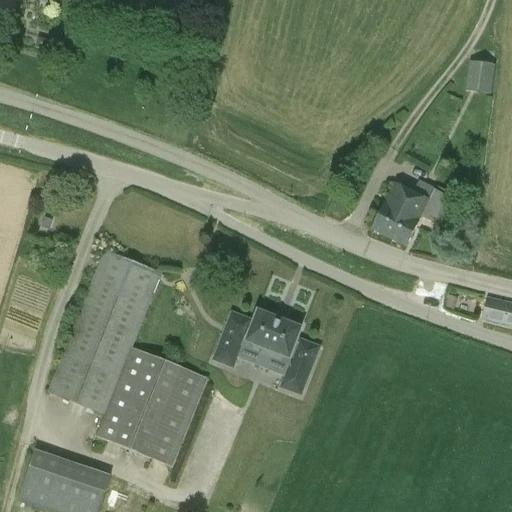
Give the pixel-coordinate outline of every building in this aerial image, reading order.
[(34,50),(46,53),(49,42),(36,39),(34,50)] [(492,94),(495,65),(469,62),(465,91),(492,94)] [(462,103),(445,94),(439,105),(456,114),(462,103)] [(453,198),(419,181),(413,192),(395,183),(372,229),(407,247),(421,218),(439,227),(453,198)] [(172,469),(208,381),(133,350),(161,278),(155,274),(114,258),(115,256),(104,252),(47,394),(104,417),(96,438),(172,469)] [(511,307),(488,301),(483,320),(511,327),(511,307)] [(302,329),(259,313),(254,327),(250,325),(250,323),(233,317),(216,361),(233,367),(243,341),(263,348),(262,353),(273,357),(275,353),(295,361),(288,378),(305,385),(319,349),(302,343),(301,345),(297,343),(302,329)] [(35,452),(19,502),(49,511),(99,511),(111,478),(35,452)]
